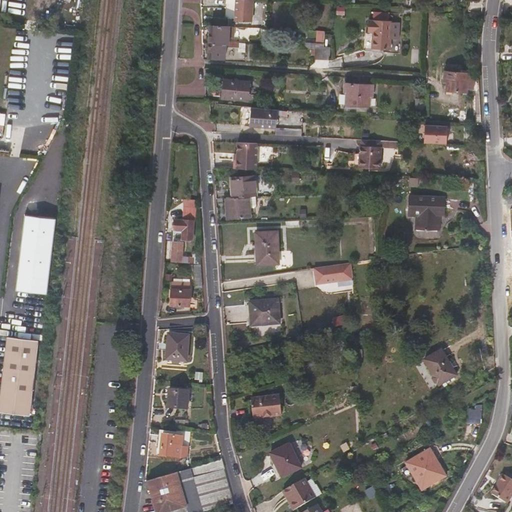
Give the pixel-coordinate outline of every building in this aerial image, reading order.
[(253,22),(254,0),(236,0),(235,22),(253,22)] [(398,36),(399,23),(392,22),(374,21),(374,22),(369,22),(368,33),(373,34),(373,35),(391,36),(398,36)] [(238,42),(228,42),(228,38),(234,38),(234,28),(210,26),(210,36),(208,37),(207,41),(209,42),(209,44),(238,46),(238,44),(238,42)] [(398,39),(398,36),(391,36),(373,35),(372,50),(390,51),(391,38),(398,39)] [(329,61),(330,50),(323,50),(323,44),(316,43),(316,44),(312,43),(312,50),(315,50),(315,57),(315,60),(329,61)] [(224,59),(225,48),(238,49),(238,53),(244,53),(245,45),(238,44),(238,46),(209,44),(208,47),(207,47),(207,52),(208,52),(208,58),(224,59)] [(470,81),(471,73),(461,71),(461,67),(446,66),(444,73),(443,83),(447,83),(446,92),(466,94),(467,90),(473,90),(474,82),(470,81)] [(246,101),(248,83),(225,81),(222,99),(246,101)] [(342,85),(341,95),(340,103),(340,110),(369,112),(370,97),(372,98),(373,87),(342,85)] [(423,115),(424,101),(415,100),(415,115),(423,115)] [(292,137),(292,115),(243,111),(241,126),(275,130),(275,136),(292,137)] [(465,125),(467,114),(460,113),(458,125),(465,125)] [(423,144),(447,145),(448,125),(424,125),(423,144)] [(381,170),(383,148),(381,148),(381,141),(362,140),(362,146),(361,146),(360,169),(381,170)] [(257,171),(258,144),(238,143),(237,158),(234,158),(234,170),(257,171)] [(255,198),(255,177),(230,178),(231,199),(249,198),(255,198)] [(250,218),(249,198),(231,199),(226,199),(226,219),(250,218)] [(445,216),(445,200),(408,198),(408,217),(416,217),(416,231),(438,232),(439,216),(445,216)] [(174,221),(173,230),(173,234),(182,235),(182,241),(191,241),(193,223),(194,223),(196,209),(183,208),(182,222),(174,221)] [(277,264),(277,233),(255,234),(256,266),(277,264)] [(181,265),(182,244),(172,243),(171,264),(181,265)] [(352,285),(351,264),(314,270),(316,286),(337,282),(338,287),(352,285)] [(202,286),(200,267),(190,266),(190,269),(193,269),(195,287),(202,286)] [(189,308),(190,284),(171,283),(170,307),(189,308)] [(279,325),(277,301),(249,304),(251,328),(279,325)] [(186,363),(188,337),(168,335),(166,361),(186,363)] [(0,412),(28,416),(31,393),(37,341),(7,337),(0,393),(0,412)] [(341,352),(345,347),(338,342),(334,347),(341,352)] [(438,388),(455,378),(441,352),(424,362),(438,388)] [(186,410),(188,392),(168,391),(167,409),(186,410)] [(281,417),(279,398),(250,401),(252,420),(281,417)] [(482,408),(468,408),(467,424),(481,424),(482,408)] [(182,449),(183,439),(182,438),(182,434),(158,432),(156,450),(160,451),(159,458),(180,460),(181,458),(187,459),(188,449),(182,449)] [(300,470),(288,446),(269,456),(281,480),(300,470)] [(445,478),(429,451),(405,465),(421,493),(445,478)] [(208,511),(233,505),(221,461),(175,475),(186,511),(208,511)] [(186,511),(175,475),(147,482),(155,511),(186,511)] [(507,506),(511,497),(511,481),(503,477),(491,496),(507,506)] [(277,481),(271,482),(272,486),(262,489),(265,497),(280,492),(277,481)] [(282,493),(285,500),(292,511),(293,511),(295,511),(320,496),(311,482),(306,485),(303,481),(282,493)] [(373,487),(364,490),(368,500),(377,496),(373,487)]
